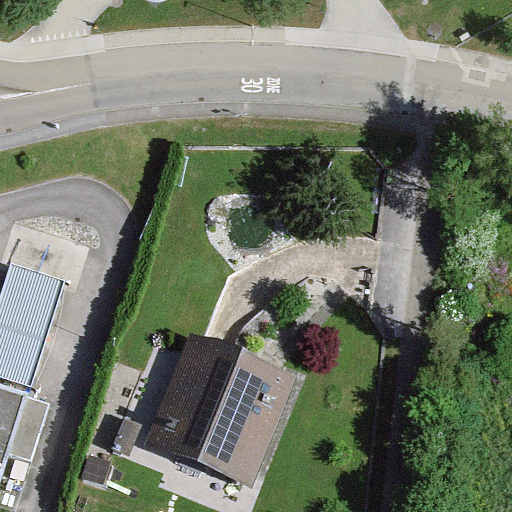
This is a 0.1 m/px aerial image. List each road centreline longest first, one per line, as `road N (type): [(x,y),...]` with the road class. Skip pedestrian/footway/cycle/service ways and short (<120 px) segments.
road 1 (residential): [(511,109),(431,80),(222,67),(0,91)]
road 2 (track): [(431,80),(387,511)]
